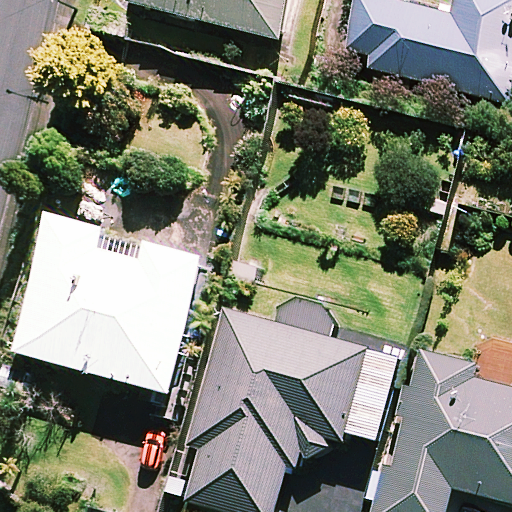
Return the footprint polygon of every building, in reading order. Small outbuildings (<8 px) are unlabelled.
[(293,0),(135,0),(134,4),(283,41),(293,0)] [(511,0),(462,0),(459,13),(398,0),(363,0),(353,50),(376,55),(372,72),(511,102),(511,0)] [(114,231),(63,218),(26,355),(175,395),(211,260),(156,246),(151,265),(108,253),(114,231)] [(370,350),(232,313),(196,449),(206,451),(192,503),(226,511),(280,511),(285,494),(335,446),(344,449),(370,350)] [(484,368),(424,352),(381,511),(451,511),(458,489),(511,502),(511,388),(480,380),(484,368)]
